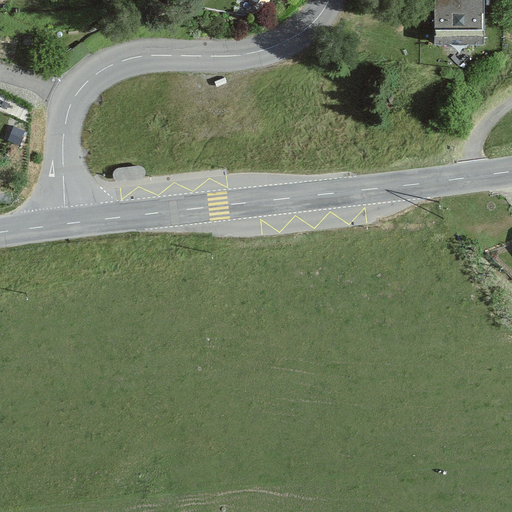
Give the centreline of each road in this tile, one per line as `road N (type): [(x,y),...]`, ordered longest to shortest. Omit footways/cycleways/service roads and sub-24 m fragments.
road 1 (tertiary): [(511,172),(82,226)]
road 2 (residential): [(82,226),(71,119),(103,74),(134,59),(273,51),(298,38),(331,0)]
